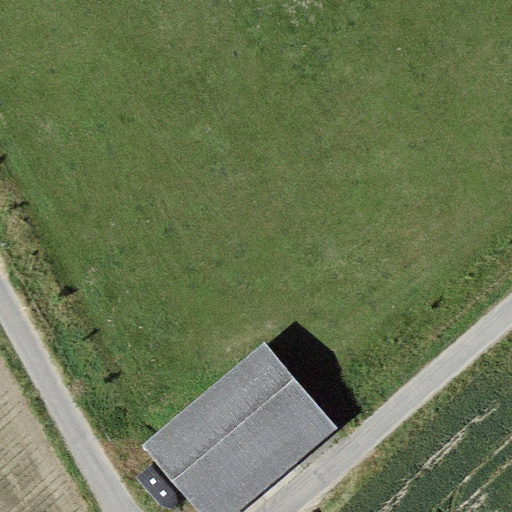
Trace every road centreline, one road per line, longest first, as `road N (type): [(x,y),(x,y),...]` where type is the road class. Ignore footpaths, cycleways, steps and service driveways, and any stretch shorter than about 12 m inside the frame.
road 1 (track): [(511,318),(286,511)]
road 2 (track): [(126,511),(0,287)]
